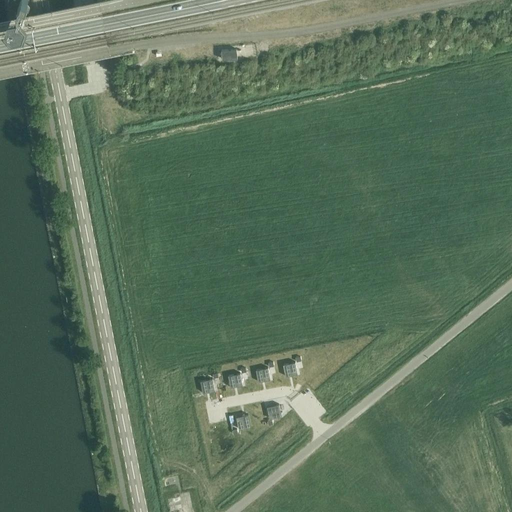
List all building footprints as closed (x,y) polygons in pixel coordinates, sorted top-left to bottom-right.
[(10,0),(8,6),(18,9),(17,13),(16,17),(6,19),(2,32),(11,42),(24,40),(28,27),(22,20),(24,15),(28,2),(22,0),(10,0)] [(237,48),(222,49),(222,54),(222,59),(237,58),(237,48)] [(106,90),(121,123),(133,118),(118,85),(106,90)] [(101,130),(110,128),(109,117),(99,118),(101,130)] [(112,135),(124,133),(122,126),(110,129),(112,135)] [(295,362),(283,364),(285,376),(286,376),(297,374),(295,362)] [(268,367),(256,369),(258,382),(259,381),(270,379),(268,367)] [(240,373),(228,375),(230,387),(231,387),(242,385),(240,373)] [(212,378),(200,380),(203,393),(204,392),(215,390),(212,378)] [(279,404),(267,406),(269,418),(281,416),(279,404)] [(247,414),(236,416),(238,429),(250,426),(248,414),(247,414)]
